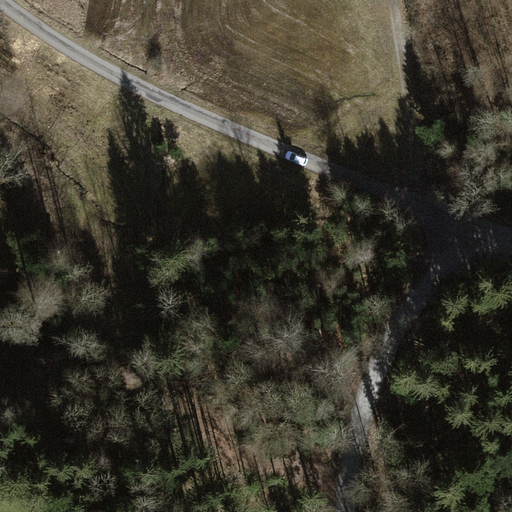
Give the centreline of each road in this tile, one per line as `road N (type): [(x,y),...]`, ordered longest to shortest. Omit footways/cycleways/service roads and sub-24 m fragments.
road 1 (unclassified): [(450,227),(376,368),(347,477),(351,511)]
road 2 (track): [(390,0),(418,178),(450,227)]
